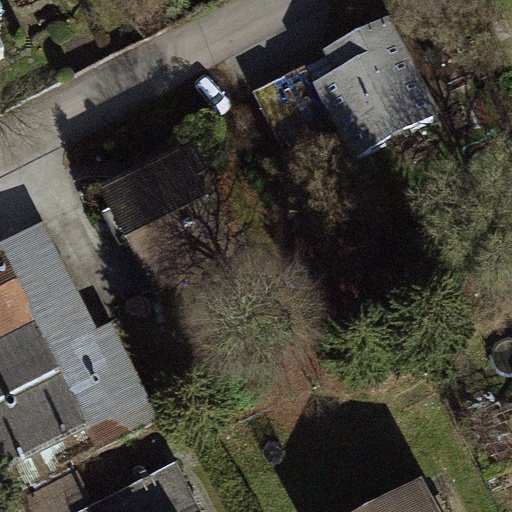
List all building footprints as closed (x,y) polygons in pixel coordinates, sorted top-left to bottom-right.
[(367,164),(442,122),(383,15),(308,57),(367,164)] [(332,134),(302,72),(254,95),(283,157),(332,134)] [(100,186),(155,296),(238,255),(184,145),(100,186)] [(0,499),(161,421),(112,329),(97,336),(42,227),(0,249),(0,499)] [(207,511),(183,463),(85,511),(207,511)] [(36,511),(78,511),(98,501),(84,474),(31,501),(36,511)] [(434,511),(420,487),(377,511),(434,511)]
